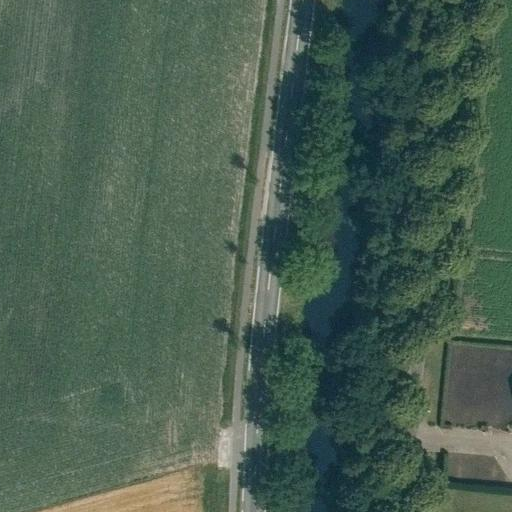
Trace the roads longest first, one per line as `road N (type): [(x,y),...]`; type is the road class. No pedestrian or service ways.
road 1 (unclassified): [(397,511),(459,0)]
road 2 (tertiary): [(254,511),(262,364),(304,0)]
